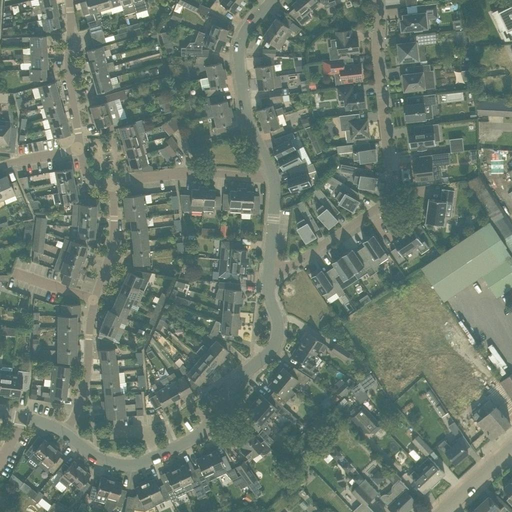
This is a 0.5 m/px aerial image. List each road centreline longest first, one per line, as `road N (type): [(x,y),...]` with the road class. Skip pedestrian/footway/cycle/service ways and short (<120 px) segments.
road 1 (unclassified): [(268,279),(393,199),(376,0)]
road 2 (unclassified): [(66,439),(122,475),(193,443),(265,368),(268,279)]
road 3 (unclassified): [(66,439),(86,384),(111,226),(109,185)]
road 4 (unclassified): [(272,176),(242,114),(235,55),(247,24),(270,0)]
road 5 (unclassified): [(272,176),(109,185)]
road 6 (unclassified): [(79,153),(68,0)]
